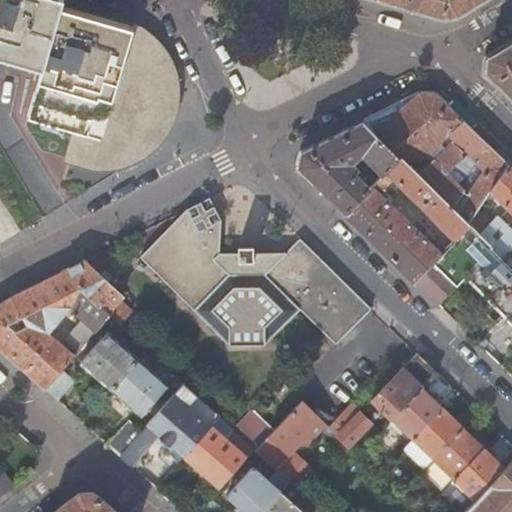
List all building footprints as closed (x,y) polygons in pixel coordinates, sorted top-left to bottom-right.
[(117,166),(130,162),(132,161),(139,156),(146,150),(156,139),(160,134),(164,125),(167,118),(169,109),(170,101),(170,93),(169,80),(165,67),(159,55),(151,44),(141,34),(134,29),(58,7),(60,0),(0,0),(0,44),(41,57),(25,115),(74,129),(66,158),(78,163),(91,166),(104,167),(117,166)] [(370,0),(401,9),(442,21),(459,17),(486,0),(370,0)] [(511,43),(487,59),(485,73),(495,83),(511,98),(511,43)] [(511,103),(511,98),(495,83),(493,86),(511,103)] [(362,122),(398,159),(447,107),(432,93),(419,93),(362,122)] [(474,216),(489,194),(508,166),(447,107),(398,159),(467,227),(474,216)] [(398,159),(362,122),(300,153),(296,169),(344,215),(369,189),(349,168),(361,157),(380,177),(398,159)] [(369,189),(344,215),(413,282),(443,252),(412,222),(407,228),(385,206),(399,192),(452,243),(467,227),(398,159),(380,177),(369,189)] [(511,169),(508,166),(489,194),(511,216),(511,169)] [(334,346),(371,309),(299,240),(285,255),(258,254),(253,254),(238,254),(220,253),(218,253),(217,251),(219,220),(208,197),(184,209),(188,217),(185,220),(179,226),(175,224),(170,223),(138,256),(228,343),(263,344),(299,310),(334,346)] [(179,226),(185,220),(188,217),(184,209),(179,214),(170,223),(175,224),(179,226)] [(486,229),(474,216),(467,227),(477,238),(486,229)] [(511,235),(495,219),(486,229),(477,238),(500,260),(511,247),(511,235)] [(477,238),(467,227),(452,243),(443,252),(413,282),(436,305),(463,278),(506,319),(503,321),(479,346),(511,378),(511,272),(500,260),(477,238)] [(238,246),(238,254),(253,254),(253,246),(238,246)] [(83,260),(61,270),(108,315),(117,324),(130,311),(117,299),(121,295),(101,277),(83,260)] [(0,351),(28,376),(43,390),(60,370),(73,355),(48,333),(69,309),(80,320),(64,339),(77,350),(108,315),(61,270),(20,291),(7,297),(0,302),(0,351)] [(109,390),(136,358),(106,332),(79,364),(86,370),(109,390)] [(370,400),(390,419),(422,387),(436,373),(415,353),(370,400)] [(166,383),(137,358),(136,358),(109,390),(131,409),(140,417),(156,398),(164,405),(182,384),(173,375),(166,383)] [(60,370),(43,390),(57,402),(74,381),(60,370)] [(182,384),(164,405),(141,431),(119,457),(130,467),(158,435),(165,441),(183,457),(210,425),(218,417),(182,384)] [(422,387),(390,419),(411,440),(443,408),(422,387)] [(299,399),(253,450),(274,470),(287,482),(294,489),(303,480),(310,488),(320,478),(291,449),(295,444),(298,445),(300,445),(302,445),(304,444),(324,423),(299,399)] [(336,435),(358,412),(350,403),(327,426),(336,435)] [(443,408),(411,440),(432,460),(463,428),(443,408)] [(336,435),(347,446),(370,423),(358,412),(336,435)] [(129,421),(107,446),(119,457),(141,431),(129,421)] [(223,437),(210,425),(183,457),(196,468),(199,463),(205,468),(223,484),(252,449),(231,429),(223,437)] [(484,448),(463,428),(432,460),(452,480),(484,448)] [(452,480),(474,501),(505,469),(484,448),(452,480)] [(156,490),(179,462),(167,453),(163,458),(162,456),(143,478),(156,490)] [(511,511),(511,461),(505,469),(474,501),(463,511),(511,511)] [(199,463),(196,468),(219,488),(223,484),(205,468),(199,463)] [(261,511),(287,482),(274,470),(267,478),(252,465),(226,495),(239,506),(245,511),(261,511)] [(0,471),(0,497),(11,489),(14,487),(1,471),(0,471)] [(318,511),(294,489),(287,482),(261,511),(318,511)] [(210,499),(198,511),(216,511),(220,508),(210,499)] [(78,500),(62,511),(107,511),(94,500),(78,500)]
